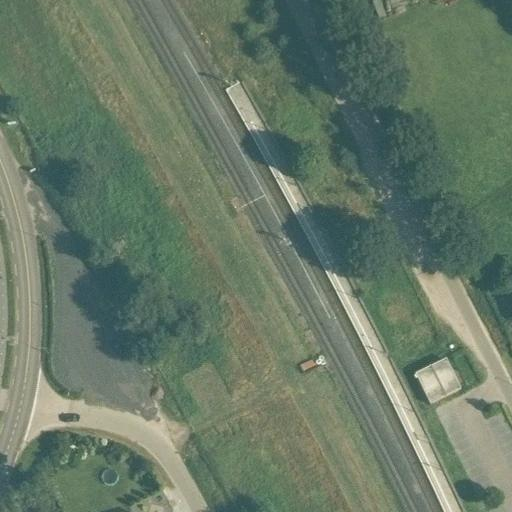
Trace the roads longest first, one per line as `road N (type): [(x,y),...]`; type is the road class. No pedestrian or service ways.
road 1 (unclassified): [(511,400),(307,0)]
road 2 (tertiary): [(22,401),(28,298),(21,234),(0,167)]
road 3 (unclassified): [(194,511),(151,440),(22,401)]
